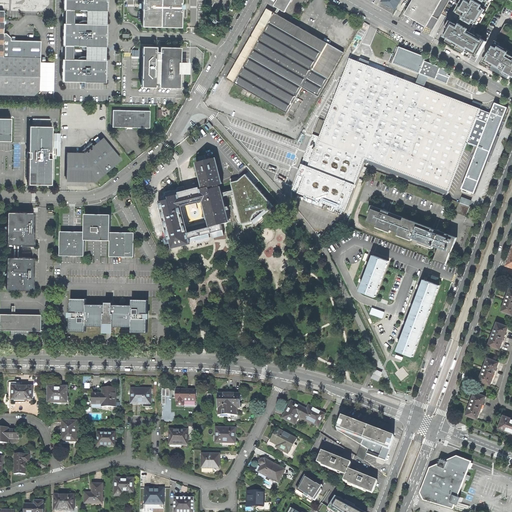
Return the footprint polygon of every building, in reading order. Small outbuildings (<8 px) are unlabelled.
[(74,10),(102,10),(102,0),(63,0),(63,9),(65,9),(65,23),(63,23),(63,45),(64,45),(64,59),(62,59),(62,81),(101,82),(101,59),(73,59),(74,45),(101,46),(102,35),(102,24),(74,23),(74,10)] [(143,0),(143,26),(161,26),(161,0),(143,0)] [(161,0),(161,26),(181,27),(182,10),(184,10),(184,7),(184,4),(182,4),(182,0),(161,0)] [(302,87),(318,96),(343,52),(303,29),(275,13),(278,9),(285,12),(291,0),(276,0),(274,6),(277,8),(274,12),(266,8),(226,79),(286,113),(302,87)] [(408,0),(409,0),(382,0),(382,1),(389,5),(396,9),(401,0),(408,0)] [(426,26),(440,0),(413,0),(406,14),(416,20),(426,26)] [(449,41),(448,43),(469,56),(471,54),(472,55),(471,56),(478,59),(488,41),(483,38),(484,36),(477,32),(476,34),(477,32),(475,31),(480,22),(481,23),(486,14),(484,13),(484,12),(487,13),(493,2),(492,2),(493,0),(494,1),(493,0),(460,0),(458,5),(460,6),(459,7),(452,18),(458,21),(456,23),(454,21),(452,24),(450,23),(442,37),(449,41)] [(0,94),(35,95),(40,90),(41,41),(11,41),(11,39),(8,36),(6,34),(4,34),(4,25),(6,23),(6,22),(4,21),(4,11),(0,10),(0,94)] [(177,87),(180,87),(180,70),(182,70),(182,67),(182,64),(181,64),(181,47),(143,46),(142,86),(156,86),(156,84),(159,84),(159,86),(177,87)] [(490,57),(488,60),(505,71),(505,72),(511,76),(511,53),(500,46),(498,48),(494,46),(489,56),(490,57)] [(467,143),(490,152),(499,127),(507,107),(495,102),(491,113),(424,87),(428,77),(447,84),(450,78),(447,76),(449,70),(424,60),(425,57),(399,47),(393,62),(420,73),(415,83),(368,65),(368,62),(360,59),(359,61),(349,58),(319,137),(312,134),(297,174),(297,175),(291,191),(344,211),(363,162),(446,195),(448,191),(449,191),(467,143)] [(130,127),(149,127),(150,110),(113,110),(112,126),(130,127)] [(0,140),(11,140),(11,118),(0,117),(0,140)] [(29,184),(51,184),(52,158),(48,158),(48,152),(52,152),(52,126),(30,125),(29,151),(28,151),(28,152),(31,152),(31,154),(31,158),(29,158),(29,184)] [(67,153),(66,179),(79,179),(79,178),(85,178),(89,178),(91,180),(100,173),(101,174),(120,158),(104,139),(94,146),(91,142),(78,153),(67,153)] [(490,152),(477,147),(461,189),(473,194),(488,158),(490,152)] [(161,200),(170,238),(171,243),(172,247),(191,242),(190,238),(213,232),(222,230),(221,224),(229,222),(220,187),(219,187),(219,184),(222,184),(221,177),(216,158),(198,162),(205,188),(200,189),(200,187),(186,191),(185,190),(179,191),(179,189),(166,192),(167,199),(166,199),(161,200)] [(460,202),(469,206),(470,201),(462,198),(460,202)] [(455,212),(465,216),(469,206),(459,202),(455,212)] [(434,260),(446,264),(455,241),(457,238),(371,205),(368,213),(370,214),(367,221),(377,224),(376,227),(390,232),(391,230),(398,232),(397,235),(411,240),(413,238),(417,240),(418,238),(420,238),(419,240),(419,243),(433,248),(434,246),(439,248),(441,248),(438,255),(436,255),(434,260)] [(34,213),(8,212),(8,244),(18,244),(34,245),(34,230),(34,213)] [(85,214),(85,232),(84,240),(110,241),(110,232),(111,215),(98,215),(85,214)] [(84,256),(84,240),(85,232),(72,231),(61,231),(60,255),(84,256)] [(123,232),(110,232),(110,241),(110,256),(134,257),(135,233),(123,232)] [(18,257),(18,244),(8,244),(7,257),(18,257)] [(359,291),(374,297),(388,261),(373,256),(369,264),(362,284),(359,291)] [(34,258),(18,257),(7,257),(7,289),(33,290),(33,275),(34,258)] [(397,351),(412,357),(439,286),(423,280),(420,289),(413,307),(407,324),(400,342),(397,351)] [(501,311),(511,315),(511,289),(510,288),(509,289),(507,293),(508,294),(505,300),(503,306),(502,305),(500,310),(501,311)] [(131,333),(147,333),(147,322),(145,320),(145,317),(145,314),(148,311),(148,300),(132,300),(132,305),(112,305),(113,302),(106,302),(106,305),(86,305),(86,299),(70,299),(70,309),(73,312),(73,315),(73,319),(70,321),(70,331),(78,332),(78,331),(80,331),(80,332),(86,332),(86,326),(109,327),(131,327),(131,333)] [(0,313),(0,329),(13,330),(40,331),(40,314),(0,313)] [(488,345),(499,350),(508,327),(497,323),(495,323),(494,328),(495,328),(492,334),(490,340),(489,339),(487,344),(488,345)] [(479,381),(490,385),(499,362),(487,358),(487,359),(486,358),(484,363),(485,364),(483,369),(481,375),(480,375),(478,380),(479,380),(479,381)] [(9,393),(12,394),(12,400),(19,400),(32,400),(32,387),(25,387),(22,387),(22,383),(9,382),(9,393)] [(48,393),(48,397),(48,402),(51,402),(53,402),(54,401),(67,402),(67,388),(49,387),(48,393)] [(102,394),(92,393),(92,404),(102,404),(102,407),(109,407),(109,406),(112,407),(115,407),(116,407),(116,388),(109,388),(102,388),(102,394)] [(131,389),(131,404),(142,404),(149,404),(149,399),(151,399),(151,389),(139,389),(131,389)] [(172,389),(163,389),(163,403),(168,403),(168,396),(172,396),(172,389)] [(177,402),(177,407),(181,407),(184,407),(184,402),(196,402),(197,390),(177,390),(176,402),(177,402)] [(466,415),(477,419),(486,396),(474,392),(474,393),(473,392),(471,397),(472,397),(470,403),(468,409),(467,409),(465,414),(466,414),(466,415)] [(229,416),(238,416),(238,409),(241,409),(241,403),(241,394),(229,394),(218,394),(218,409),(219,409),(219,416),(221,416),(221,417),(229,417),(229,416)] [(283,418),(295,425),(298,419),(302,420),(303,419),(318,427),(325,414),(309,406),(307,410),(292,402),(288,409),(283,418)] [(511,432),(511,418),(504,416),(499,428),(511,432)] [(364,461),(367,454),(375,430),(357,423),(342,418),(337,430),(361,445),(357,456),(364,461)] [(63,441),(76,441),(77,421),(63,421),(62,428),(63,428),(63,436),(63,441)] [(0,442),(9,443),(9,437),(20,437),(20,429),(9,429),(9,427),(5,427),(0,427),(0,442)] [(179,445),(188,445),(188,428),(185,428),(185,429),(169,429),(169,434),(170,434),(170,437),(169,437),(169,445),(179,445)] [(217,428),(216,443),(230,443),(230,442),(236,443),(236,435),(236,429),(230,428),(230,429),(227,429),(227,428),(217,428)] [(275,448),(278,452),(293,459),(295,456),(293,455),(298,445),(295,444),(297,439),(278,429),(275,434),(273,433),(271,437),(267,444),(275,448)] [(378,458),(385,461),(394,438),(383,433),(375,430),(367,454),(378,458)] [(97,432),(97,443),(103,443),(103,446),(109,446),(115,446),(115,440),(115,437),(116,432),(97,432)] [(321,466),(346,476),(348,471),(351,464),(335,457),(322,452),(317,463),(321,465),(321,466)] [(15,453),(15,474),(21,474),(26,474),(26,462),(30,462),(30,454),(27,454),(26,454),(15,453)] [(220,455),(202,454),(202,468),(214,469),(219,469),(220,455)] [(424,499),(462,511),(468,511),(471,506),(462,503),(461,496),(474,461),(456,455),(434,465),(429,467),(420,492),(424,499)] [(260,464),(258,464),(256,467),(254,471),(256,474),(267,479),(267,478),(274,481),(274,480),(279,482),(286,469),(266,459),(265,460),(263,459),(261,460),(260,461),(260,462),(260,464)] [(44,460),(38,462),(40,469),(46,467),(44,460)] [(348,486),(373,495),(377,482),(362,476),(348,471),(346,476),(344,482),(347,484),(348,486)] [(299,492),(308,498),(309,497),(315,501),(320,494),(322,490),(321,489),(323,486),(318,483),(305,476),(299,488),(300,489),(299,492)] [(115,495),(122,496),(123,492),(133,493),(133,479),(123,478),(115,478),(115,495)] [(85,503),(102,504),(103,484),(97,484),(92,484),(92,493),(85,493),(85,503)] [(155,488),(145,488),(145,504),(164,504),(164,488),(155,488)] [(248,506),(264,506),(264,492),(248,492),(248,499),(248,506)] [(326,501),(329,503),(325,509),(330,511),(338,511),(339,511),(341,510),(343,507),(342,506),(344,503),(331,494),(326,501)] [(54,510),(74,510),(74,495),(67,495),(55,495),(54,510)] [(185,498),(174,498),(174,505),(170,505),(169,511),(193,511),(194,498),(185,498)] [(24,504),(24,511),(43,511),(44,504),(43,504),(43,501),(38,501),(34,501),(34,504),(24,504)]
